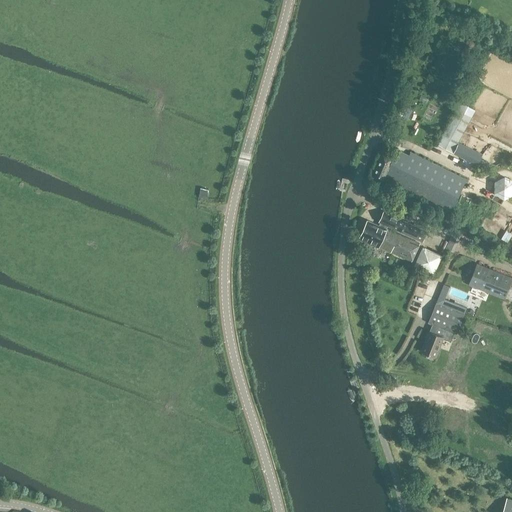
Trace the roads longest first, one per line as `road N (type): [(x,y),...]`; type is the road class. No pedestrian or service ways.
road 1 (unclassified): [(407,511),(340,291),(343,241),(403,0)]
road 2 (tertiary): [(280,511),(236,361),(225,280),(232,216),(290,0)]
